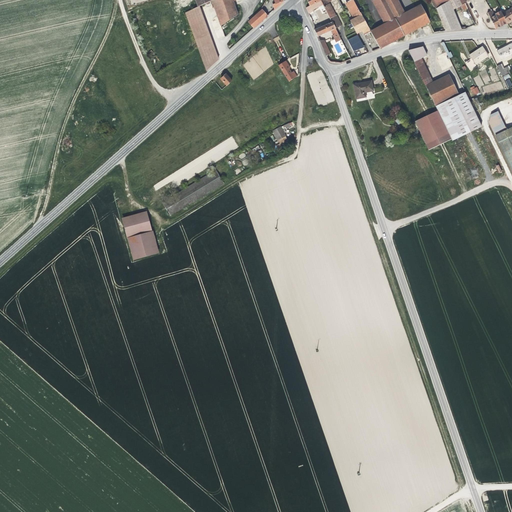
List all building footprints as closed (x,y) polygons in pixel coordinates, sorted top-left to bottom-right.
[(233,1),(234,0),(213,0),(212,1),(221,26),(237,15),(233,1)] [(285,0),(274,0),(276,3),(273,4),(275,9),(285,0)] [(324,8),(319,0),(306,0),(310,6),(306,8),(308,13),(313,11),(312,10),(319,7),(320,10),(324,8)] [(331,1),(331,0),(319,0),(324,8),(331,22),(335,29),(341,25),(336,15),(335,15),(328,2),(331,1)] [(368,27),(362,15),(360,12),(352,0),(351,0),(346,3),(352,14),(352,15),(354,19),(350,21),(357,33),(362,31),(368,27)] [(352,0),(360,12),(362,11),(359,5),(357,6),(354,0),(352,0)] [(387,5),(384,0),(374,0),(380,9),(387,5)] [(399,8),(394,0),(384,0),(387,5),(391,13),(399,8)] [(429,22),(417,0),(409,0),(414,9),(403,15),(395,19),(404,36),(429,22)] [(430,0),(435,8),(435,9),(449,0),(430,0)] [(462,30),(453,10),(460,6),(462,5),(458,0),(449,0),(435,9),(436,9),(445,31),(462,30)] [(391,13),(387,5),(380,9),(387,23),(395,19),(391,13)] [(218,60),(199,7),(186,14),(206,70),(218,60)] [(511,7),(502,14),(506,23),(507,23),(508,22),(508,23),(511,20),(511,7)] [(395,19),(403,15),(399,8),(391,13),(395,19)] [(254,28),(267,16),(262,10),(260,12),(256,15),(248,22),(254,28)] [(506,23),(502,14),(501,12),(495,14),(496,16),(494,16),(491,11),(487,13),(490,19),(495,29),(503,25),(506,23)] [(404,36),(395,19),(387,23),(371,32),(380,49),(404,36)] [(331,31),(335,29),(331,22),(316,29),(314,30),(317,37),(331,31)] [(363,47),(358,35),(348,40),(354,52),(359,49),(363,47)] [(330,54),(324,41),(320,43),(326,56),(330,54)] [(452,57),(450,52),(449,53),(444,42),(441,43),(449,58),(452,57)] [(501,59),(511,53),(511,43),(502,48),(497,51),(501,59)] [(427,56),(422,47),(408,51),(414,62),(421,59),(422,58),(427,56)] [(488,56),(482,47),(469,56),(473,60),(474,62),(475,65),(488,56)] [(422,58),(414,62),(425,85),(433,81),(422,58)] [(376,60),(381,70),(385,68),(380,59),(376,60)] [(290,71),(289,69),(290,68),(285,61),(279,65),(289,81),(296,77),(293,72),(291,73),(290,71)] [(502,76),(511,70),(511,64),(507,67),(504,68),(502,64),(497,66),(502,76)] [(493,82),(499,79),(494,68),(488,70),(493,82)] [(323,69),(307,74),(318,107),(334,101),(323,69)] [(480,72),(485,84),(490,81),(486,69),(480,72)] [(232,81),(229,78),(230,77),(227,74),(224,76),(221,79),(227,85),(232,81)] [(433,81),(425,85),(435,106),(459,94),(449,74),(433,81)] [(373,91),(371,81),(361,83),(361,84),(360,84),(359,84),(353,85),(356,99),(365,97),(365,92),(373,91)] [(479,93),(476,87),(475,88),(474,86),(470,88),(474,96),(479,93)] [(459,94),(435,106),(438,110),(451,140),(452,141),(482,126),(465,92),(459,94)] [(451,140),(438,110),(415,122),(428,150),(442,144),(451,140)] [(511,127),(506,130),(497,111),(491,114),(489,123),(511,170),(511,127)] [(285,135),(280,127),(273,131),(282,147),(289,143),(285,135)] [(213,151),(152,183),(156,189),(176,179),(178,183),(222,160),(218,152),(214,154),(213,151)] [(171,216),(224,184),(216,170),(162,203),(171,216)] [(159,253),(147,211),(122,218),(133,260),(159,253)]
